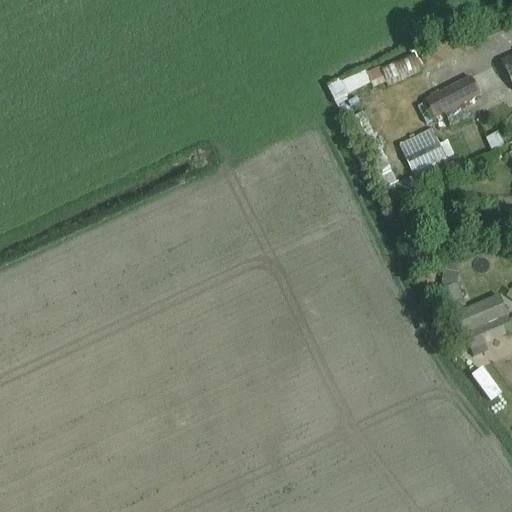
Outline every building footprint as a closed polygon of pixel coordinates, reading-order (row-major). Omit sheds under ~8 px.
[(422,75),(411,51),(365,72),(375,95),(422,75)] [(511,57),(500,63),(511,88),(511,57)] [(470,78),(424,102),(434,120),(444,115),(449,126),(468,117),(462,106),(480,97),(470,78)] [(440,147),(432,131),(399,147),(415,180),(419,187),(459,168),(455,160),(448,163),(447,161),(454,156),(447,143),(440,147)] [(491,154),(504,148),(498,135),(485,140),(491,154)] [(453,290),(456,275),(444,273),(442,289),(453,290)] [(463,339),(508,320),(498,297),(453,317),(463,339)]
